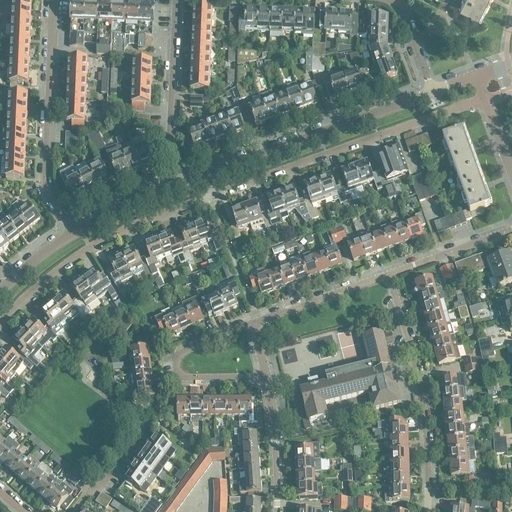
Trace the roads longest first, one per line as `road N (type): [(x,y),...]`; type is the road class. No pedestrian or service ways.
road 1 (residential): [(211,196),(485,97)]
road 2 (residential): [(0,323),(89,247),(211,196)]
road 3 (residential): [(204,175),(433,92)]
road 4 (unclassified): [(389,273),(424,392),(427,511)]
road 5 (residential): [(72,230),(45,186),(54,0)]
road 6 (residential): [(177,0),(169,141),(183,183)]
road 7 (unclassified): [(263,379),(186,378),(173,369),(179,353),(249,326)]
road 8 (residential): [(249,326),(389,273)]
road 9 (unclassified): [(275,511),(263,379)]
road 10 (residential): [(389,273),(511,229)]
road 11 (residential): [(72,230),(183,183)]
